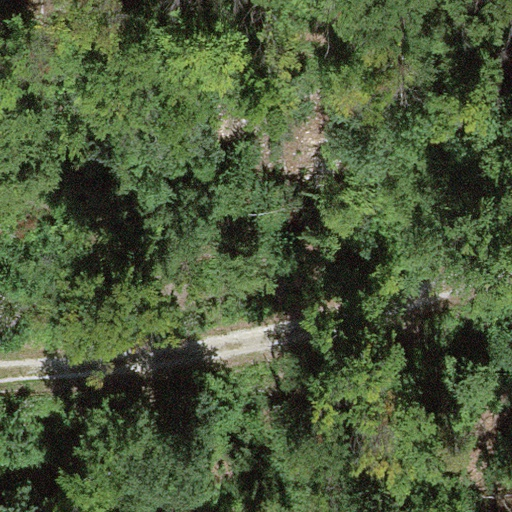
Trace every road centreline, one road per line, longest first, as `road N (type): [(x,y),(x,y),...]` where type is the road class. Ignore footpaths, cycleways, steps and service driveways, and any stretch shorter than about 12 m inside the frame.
road 1 (track): [(0,380),(511,255)]
road 2 (track): [(0,9),(511,46)]
road 3 (track): [(0,432),(126,478),(306,511)]
